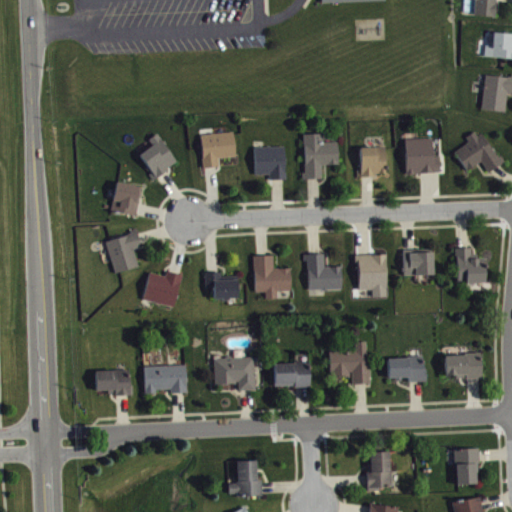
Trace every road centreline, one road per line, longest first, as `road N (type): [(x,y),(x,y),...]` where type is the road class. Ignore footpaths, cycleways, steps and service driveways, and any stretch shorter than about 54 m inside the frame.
road 1 (tertiary): [(47,511),(27,0)]
road 2 (residential): [(44,441),(511,415)]
road 3 (residential): [(511,209),(192,220)]
